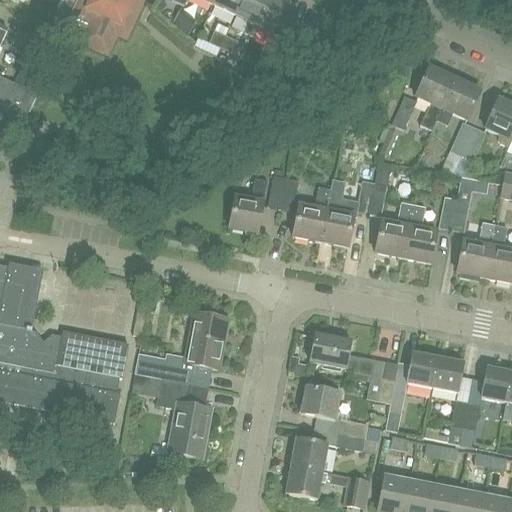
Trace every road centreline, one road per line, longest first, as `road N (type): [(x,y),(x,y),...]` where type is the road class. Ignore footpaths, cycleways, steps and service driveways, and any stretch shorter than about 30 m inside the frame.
road 1 (residential): [(286,289),(33,245)]
road 2 (residential): [(511,334),(286,289)]
road 3 (residential): [(245,511),(286,289)]
road 4 (residential): [(379,0),(511,59)]
